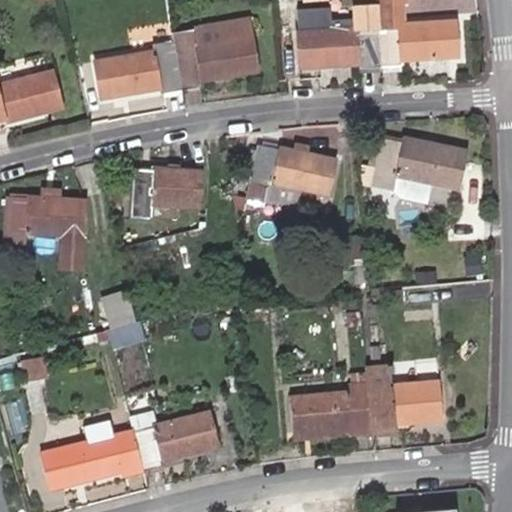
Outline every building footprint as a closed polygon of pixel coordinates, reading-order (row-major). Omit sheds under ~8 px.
[(377,0),(378,4),(358,5),(358,27),(300,30),(302,63),(360,60),(360,63),(400,61),(400,58),(458,54),(456,22),(399,25),(398,4),(405,3),(404,0),(377,0)] [(191,44),(248,34),(244,15),(187,25),(191,44)] [(191,44),(187,25),(168,27),(169,38),(149,41),(151,51),(96,60),(103,97),(158,87),(159,90),(196,84),(196,81),(254,71),(248,34),(191,44)] [(0,125),(4,125),(3,122),(63,109),(54,73),(0,84),(0,125)] [(396,178),(431,185),(458,190),(464,153),(403,142),(402,145),(383,141),(374,187),(393,191),(396,178)] [(273,183),(312,190),(333,194),(339,158),(279,148),(278,152),(260,149),(253,191),(271,194),(273,183)] [(135,168),(131,214),(150,215),(151,205),(200,208),(203,171),(153,167),(153,169),(135,168)] [(428,198),(431,185),(396,178),(393,191),(428,198)] [(308,213),(312,190),(273,183),(271,194),(268,205),(308,213)] [(1,202),(0,220),(0,244),(18,246),(18,237),(79,242),(82,205),(22,201),(21,204),(1,202)] [(138,321),(130,292),(106,299),(113,328),(138,321)] [(95,339),(99,353),(108,351),(104,336),(95,339)] [(44,360),(21,364),(24,386),(48,381),(44,360)] [(367,372),(368,385),(351,386),(347,387),(348,390),(286,396),(291,436),(352,429),(352,432),(391,429),(390,425),(440,420),(435,380),(393,384),(392,373),(395,373),(394,365),(367,368),(367,372)] [(351,386),(368,385),(367,372),(350,374),(351,386)] [(119,474),(121,479),(160,469),(159,464),(217,448),(207,413),(151,427),(149,417),(127,423),(131,437),(112,442),(107,423),(79,430),(83,445),(37,457),(46,489),(61,485),(62,490),(119,474)] [(291,439),(352,432),(352,429),(291,436),(291,439)]
